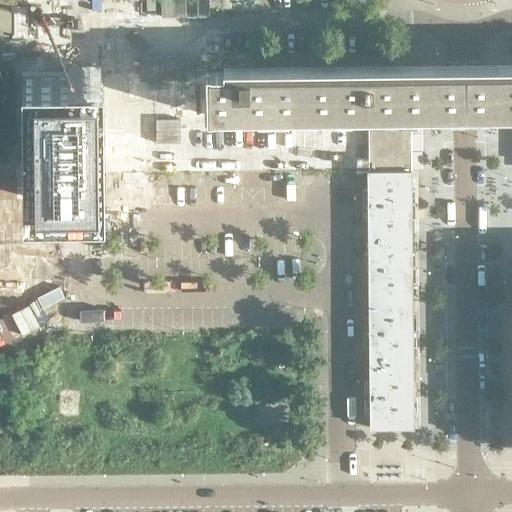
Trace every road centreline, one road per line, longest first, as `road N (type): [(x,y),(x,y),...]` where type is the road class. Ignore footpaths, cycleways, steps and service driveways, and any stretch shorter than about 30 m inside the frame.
road 1 (unclassified): [(0,497),(469,492)]
road 2 (residential): [(64,0),(65,30),(412,21),(464,32)]
road 3 (unclassified): [(469,492),(465,132)]
road 4 (unknown): [(65,30),(79,229)]
